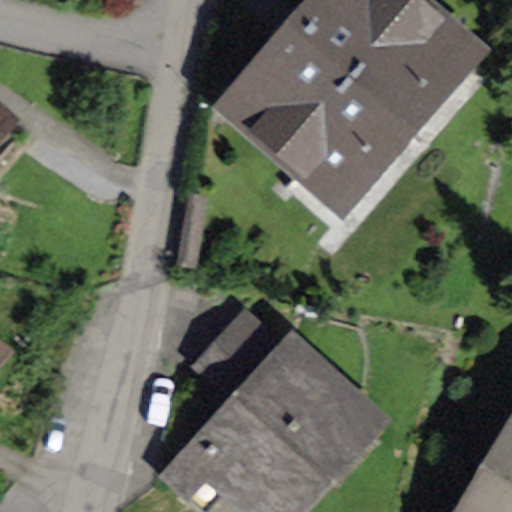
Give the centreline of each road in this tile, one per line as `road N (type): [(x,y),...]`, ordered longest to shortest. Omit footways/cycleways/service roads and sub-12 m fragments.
road 1 (residential): [(182,60),(144,284),(90,511)]
road 2 (residential): [(0,21),(182,60)]
